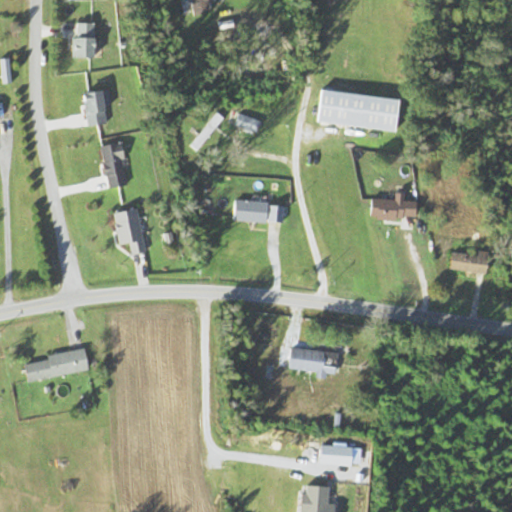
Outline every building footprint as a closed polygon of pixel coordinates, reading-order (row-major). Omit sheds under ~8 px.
[(209,10),(206,0),(186,0),(190,14),(209,10)] [(69,59),(89,59),(89,23),(69,23),(69,59)] [(77,94),(83,127),(104,123),(99,90),(77,94)] [(392,132),(396,99),(315,90),(311,123),(392,132)] [(123,185),(118,143),(97,146),(103,188),(123,185)] [(411,201),(401,201),(401,193),(390,193),(390,199),(366,199),(366,219),(411,220),(411,201)] [(229,221),(280,224),(281,203),(230,200),(229,221)] [(125,243),(127,254),(141,251),(134,209),(110,213),(115,244),(125,243)] [(483,256),(447,252),(445,269),(481,274),(483,256)] [(313,371),(313,374),(330,376),(332,351),(277,346),(275,368),(313,371)] [(80,349),(43,355),(44,360),(19,364),(22,381),(84,371),(80,349)]
